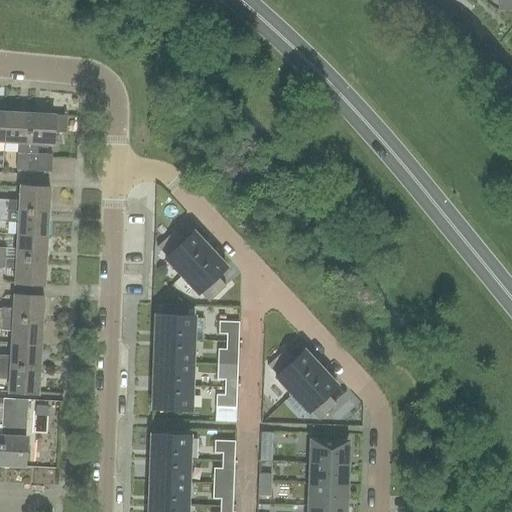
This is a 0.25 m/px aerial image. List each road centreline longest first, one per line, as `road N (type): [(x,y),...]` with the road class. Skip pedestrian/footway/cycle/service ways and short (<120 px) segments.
road 1 (residential): [(106,496),(112,91),(88,70),(0,63)]
road 2 (secondary): [(232,0),(308,70),(511,304)]
road 3 (track): [(364,385),(172,188),(144,170),(113,166)]
road 4 (residential): [(252,314),(246,511)]
road 5 (residential): [(377,511),(380,415),(364,385)]
